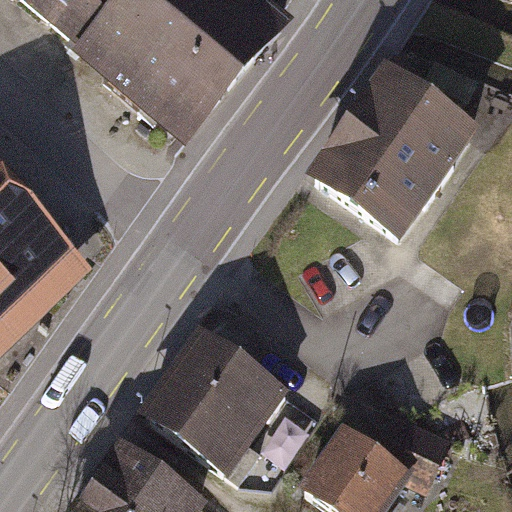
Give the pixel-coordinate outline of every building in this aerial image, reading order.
[(15,0),(13,3),(79,58),(129,0),(15,0)] [(177,0),(129,0),(79,58),(75,63),(186,157),(241,95),(157,23),(177,0)] [(295,32),(256,0),(177,0),(157,23),(241,95),(295,32)] [(438,67),(427,89),(470,109),(480,87),(438,67)] [(479,140),(386,76),(309,189),(401,253),(479,140)] [(0,369),(94,277),(0,181),(0,369)] [(292,396),(201,335),(140,424),(230,486),(292,396)] [(396,419),(378,461),(413,485),(407,494),(429,501),(454,449),(396,419)] [(378,461),(345,437),(299,502),(312,511),(393,511),(407,494),(413,485),(378,461)] [(205,511),(121,452),(77,511),(205,511)]
